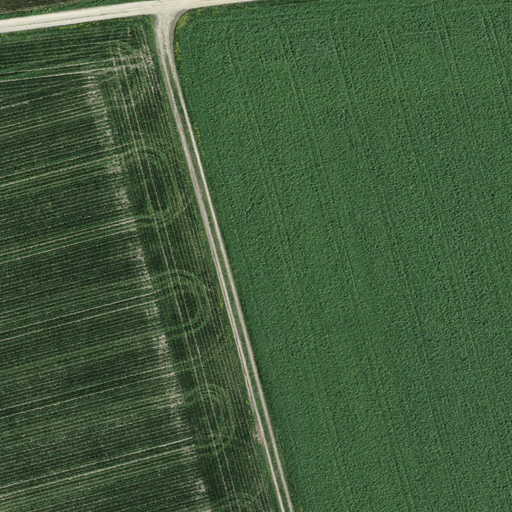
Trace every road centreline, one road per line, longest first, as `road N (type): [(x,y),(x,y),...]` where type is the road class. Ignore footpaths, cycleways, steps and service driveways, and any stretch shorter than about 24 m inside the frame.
road 1 (track): [(160,7),(285,511)]
road 2 (track): [(0,26),(222,0)]
